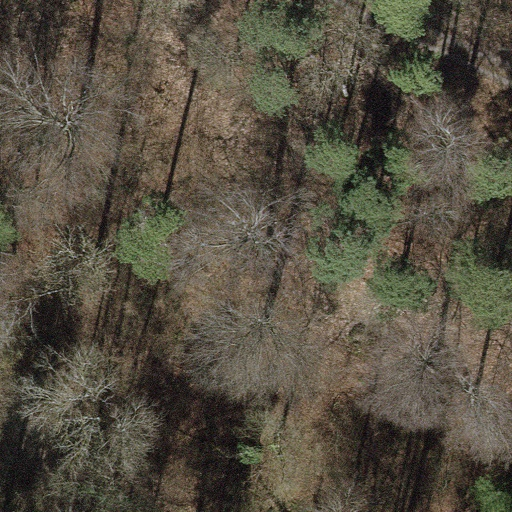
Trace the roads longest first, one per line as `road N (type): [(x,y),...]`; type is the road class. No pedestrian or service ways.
road 1 (track): [(511,75),(348,0)]
road 2 (track): [(0,390),(132,470)]
